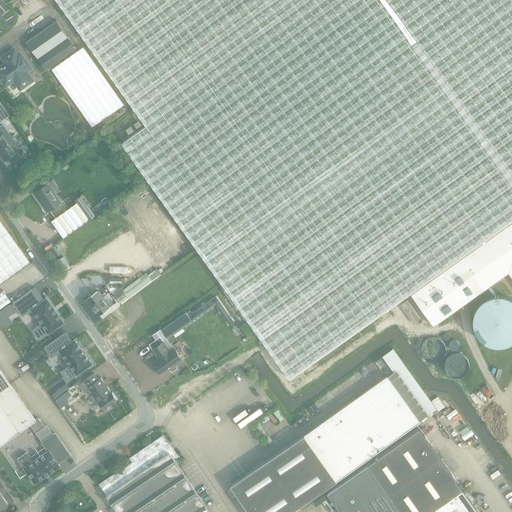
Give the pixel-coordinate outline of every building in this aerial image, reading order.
[(511,0),(57,0),(146,125),(122,142),(143,172),(261,337),(290,378),(410,293),(511,220),(511,0)] [(32,38),(26,42),(32,49),(38,58),(46,69),(76,47),(69,37),(57,20),(32,38)] [(83,47),(51,69),(92,126),(124,104),(83,47)] [(0,82),(2,81),(5,86),(13,80),(20,89),(31,81),(25,72),(30,68),(20,54),(18,55),(14,50),(6,55),(10,61),(0,67),(0,82)] [(0,102),(0,121),(9,115),(0,102)] [(0,156),(3,161),(7,158),(11,163),(19,157),(16,153),(16,152),(12,145),(15,143),(6,130),(2,125),(0,126),(0,156)] [(46,183),(32,193),(46,212),(60,202),(51,190),(57,186),(52,179),(46,183)] [(75,203),(50,221),(62,238),(94,215),(80,196),(74,200),(75,203)] [(511,220),(410,293),(434,326),(508,273),(511,277),(511,220)] [(0,281),(28,261),(0,221),(0,281)] [(55,245),(51,248),(56,257),(60,254),(55,245)] [(63,256),(57,260),(63,271),(70,267),(63,256)] [(123,289),(113,296),(113,298),(117,303),(119,301),(122,304),(161,274),(158,270),(149,276),(146,273),(124,290),(123,289)] [(122,278),(109,278),(109,284),(110,284),(110,290),(119,290),(119,284),(122,284),(122,278)] [(10,304),(0,310),(0,324),(3,329),(12,322),(8,317),(15,312),(13,308),(15,307),(21,316),(30,309),(41,324),(32,330),(38,339),(63,322),(45,298),(40,301),(31,289),(10,304)] [(3,290),(0,291),(0,307),(10,300),(3,290)] [(98,291),(80,304),(94,323),(101,318),(99,314),(109,308),(102,298),(103,297),(98,291)] [(186,312),(161,329),(168,338),(173,334),(175,337),(184,331),(182,328),(215,304),(229,324),(233,321),(216,295),(188,315),(186,312)] [(401,305),(400,305),(414,323),(420,318),(407,300),(401,305)] [(156,339),(149,344),(159,358),(153,363),(161,375),(169,370),(172,371),(177,368),(177,364),(183,360),(174,348),(161,329),(152,335),(156,339)] [(63,333),(44,347),(51,357),(60,351),(70,365),(61,371),(68,381),(92,363),(75,339),(72,341),(70,342),(63,333)] [(39,346),(25,356),(29,362),(43,352),(39,346)] [(0,443),(34,419),(10,384),(0,370),(0,443)] [(84,381),(81,383),(89,394),(92,392),(99,401),(98,402),(103,409),(117,399),(112,392),(111,392),(101,377),(99,379),(94,373),(84,380),(84,381)] [(55,374),(48,379),(45,375),(42,377),(48,386),(58,380),(55,374)] [(132,461),(99,483),(118,511),(296,511),(295,509),(300,505),(420,421),(387,376),(305,435),(304,434),(264,462),(231,485),(249,511),(210,511),(178,464),(175,459),(177,458),(163,438),(135,457),(137,460),(133,463),(132,461)] [(63,379),(49,390),(54,397),(68,387),(63,379)] [(61,395),(54,400),(60,408),(67,403),(61,395)] [(438,396),(431,401),(436,409),(438,411),(445,406),(438,396)] [(40,422),(31,428),(35,433),(43,426),(44,426),(40,422)] [(420,429),(368,465),(401,511),(432,511),(463,490),(420,429)] [(28,451),(17,459),(34,483),(59,466),(55,461),(68,452),(54,433),(43,441),(49,450),(34,460),(28,451)] [(354,473),(369,463),(367,459),(351,470),(354,473)] [(401,511),(368,465),(328,494),(340,511),(401,511)] [(478,511),(463,490),(432,511),(478,511)]
